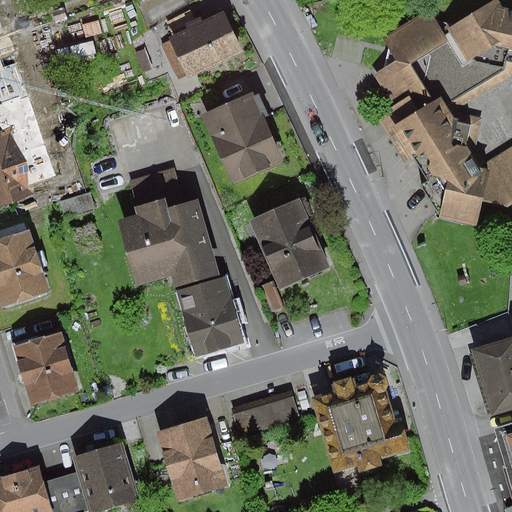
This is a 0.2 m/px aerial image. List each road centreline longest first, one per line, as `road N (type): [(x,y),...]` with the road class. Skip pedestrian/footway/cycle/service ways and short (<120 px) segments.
road 1 (residential): [(23,438),(413,326)]
road 2 (primary): [(413,326),(262,0)]
road 3 (primary): [(464,492),(413,326)]
